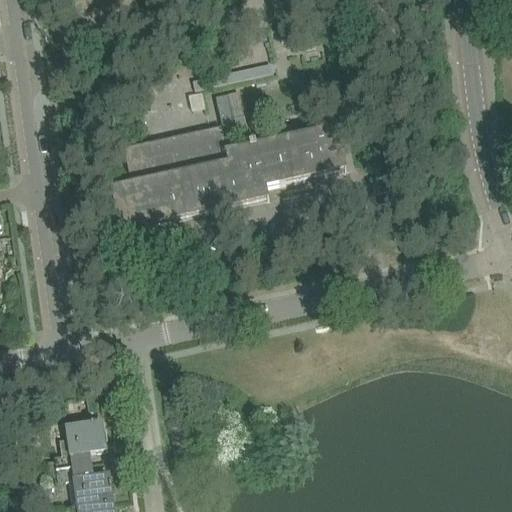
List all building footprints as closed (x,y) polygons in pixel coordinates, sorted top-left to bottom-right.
[(281,45),(294,42),(290,26),(278,29),(281,45)] [(239,97),(215,102),(222,131),(222,132),(223,138),(247,132),(239,97)] [(113,193),(111,193),(121,236),(122,236),(122,235),(151,228),(151,229),(179,223),(178,222),(267,202),(268,204),(269,203),(266,192),(345,173),(345,174),(347,174),(342,155),(337,131),(306,138),(306,139),(257,150),(256,147),(250,149),(250,151),(227,156),(224,140),(222,140),(153,155),(151,148),(124,154),(132,190),(113,194),(113,193)] [(62,461),(55,462),(55,464),(57,475),(93,469),(91,457),(106,455),(102,426),(96,427),(96,426),(91,427),(92,428),(67,431),(69,444),(60,446),(62,461)] [(93,469),(57,475),(57,478),(58,485),(69,483),(73,511),(81,511),(113,507),(111,494),(112,494),(111,487),(110,487),(109,479),(95,481),(93,469)]
